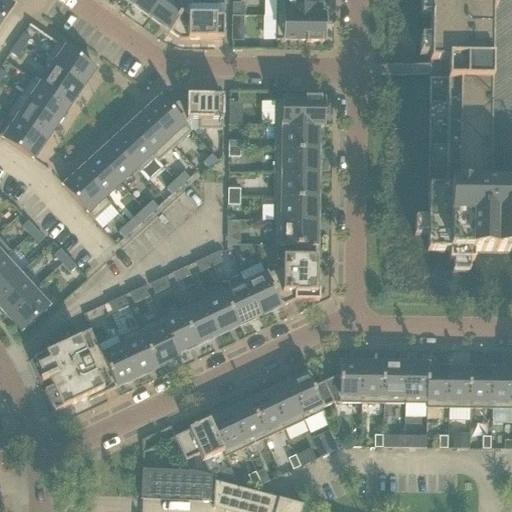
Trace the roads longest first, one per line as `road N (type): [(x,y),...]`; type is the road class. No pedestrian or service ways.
road 1 (residential): [(33,461),(350,321)]
road 2 (residential): [(351,72),(172,68),(70,0)]
road 3 (residential): [(350,321),(351,72)]
road 4 (residential): [(511,329),(350,321)]
